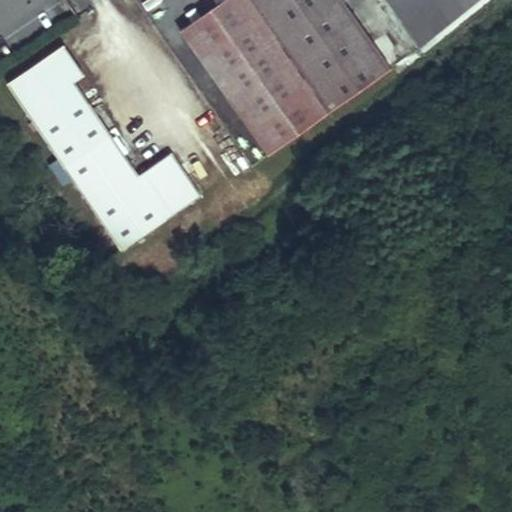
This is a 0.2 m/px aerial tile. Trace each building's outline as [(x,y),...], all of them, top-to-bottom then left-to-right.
[(342,0),(222,0),(181,30),(269,155),(391,68),(389,66),(373,42),(342,0)] [(186,14),(192,22),(201,15),(195,7),(186,14)] [(46,12),(16,29),(27,47),(56,30),(46,12)] [(373,42),(389,66),(402,57),(385,33),(373,42)] [(54,50),(75,81),(85,74),(64,44),(54,50)] [(75,81),(54,50),(7,83),(121,249),(201,195),(172,152),(139,174),(75,81)]
